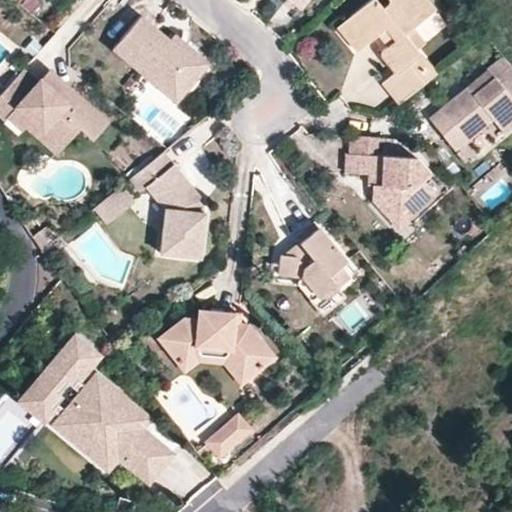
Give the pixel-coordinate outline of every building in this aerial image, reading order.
[(307,0),(285,0),(299,11),(307,0)] [(384,84),(403,107),(440,76),(421,54),(408,39),(417,32),(439,13),(428,0),(388,0),(391,3),(383,10),(374,0),(372,0),(337,30),(358,54),(379,37),(386,30),(396,42),(389,48),(381,55),(397,74),(384,84)] [(173,40),(143,16),(115,51),(145,76),(151,70),(185,97),(212,63),(190,45),(185,51),(173,40)] [(386,30),(379,37),(389,48),(396,42),(386,30)] [(408,39),(421,54),(430,47),(417,32),(408,39)] [(190,45),(177,35),(173,40),(185,51),(190,45)] [(185,97),(151,70),(145,76),(180,104),(185,97)] [(40,86),(25,72),(0,99),(0,115),(12,127),(15,124),(24,113),(67,152),(84,133),(97,145),(113,127),(71,89),(62,99),(43,82),(40,86)] [(53,72),(43,82),(62,99),(71,89),(53,72)] [(493,72),(473,88),(480,96),(500,80),(493,72)] [(511,72),(500,80),(511,94),(511,72)] [(511,134),(511,94),(500,80),(480,96),(473,88),(435,120),(460,152),(464,149),(468,146),(482,134),(495,149),(511,134)] [(61,158),(67,152),(24,113),(15,124),(30,138),(34,134),(61,158)] [(379,143),(351,141),(351,155),(379,156),(379,143)] [(480,160),(468,146),(464,149),(466,152),(474,162),(475,164),(480,160)] [(474,162),(466,152),(462,154),(471,164),(474,162)] [(421,158),(379,156),(351,155),(347,154),(345,173),(368,175),(375,175),(375,186),(375,200),(393,201),(409,221),(440,195),(429,181),(435,175),(421,158)] [(202,201),(163,155),(130,181),(143,195),(149,191),(155,184),(173,206),(170,229),(162,228),(159,253),(199,257),(201,238),(197,238),(201,213),(202,201)] [(375,175),(368,175),(367,185),(375,186),(375,175)] [(155,184),(149,191),(164,209),(162,228),(170,229),(173,206),(155,184)] [(136,203),(124,187),(94,209),(106,226),(136,203)] [(393,201),(375,200),(399,229),(409,221),(393,201)] [(296,240),(299,245),(302,249),(297,253),(296,256),(287,255),(282,255),(280,275),(306,278),(325,301),(351,280),(342,269),(338,265),(345,259),(316,224),(296,240)] [(59,248),(54,240),(46,246),(51,254),(59,248)] [(299,245),(287,255),(296,256),(297,253),(302,249),(299,245)] [(348,264),(345,259),(338,265),(342,269),(348,264)] [(183,314),(159,336),(169,347),(162,352),(174,368),(192,353),(193,346),(225,345),(247,374),(272,353),(246,321),(227,321),(227,309),(196,310),(196,315),(183,314)] [(236,309),(227,309),(227,321),(246,321),(236,309)] [(78,379),(99,354),(76,336),(22,400),(45,419),(54,409),(80,431),(85,425),(102,439),(93,450),(111,465),(142,428),(103,395),(112,385),(98,374),(87,386),(78,379)] [(159,336),(153,340),(162,352),(169,347),(159,336)] [(239,380),(247,374),(225,345),(193,346),(192,353),(174,368),(180,375),(196,362),(223,359),(239,380)] [(237,414),(206,442),(221,459),(252,431),(237,414)] [(172,452),(145,430),(126,453),(153,475),(172,452)]
